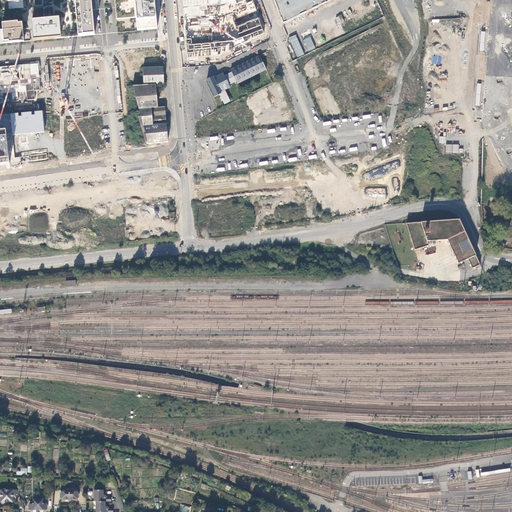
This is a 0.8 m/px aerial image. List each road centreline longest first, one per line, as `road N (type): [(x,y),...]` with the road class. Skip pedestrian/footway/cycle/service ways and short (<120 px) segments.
road 1 (unclassified): [(348,227),(186,247),(181,159)]
road 2 (residential): [(277,36),(348,227)]
road 3 (unclassified): [(511,260),(484,253),(464,214),(448,202),(348,227)]
road 4 (track): [(465,33),(463,112),(476,133),(466,218)]
road 5 (unknown): [(181,159),(316,141)]
road 6 (unknown): [(295,83),(313,61),(404,11)]
road 7 (residential): [(116,168),(105,48)]
